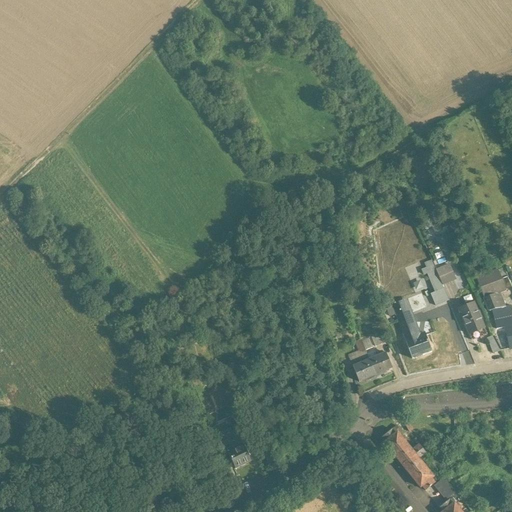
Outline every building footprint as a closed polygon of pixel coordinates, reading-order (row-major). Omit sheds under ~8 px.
[(449,266),(436,271),(442,285),(454,280),(449,266)] [(511,288),(511,287),(504,269),(499,271),(506,291),(511,288)] [(436,271),(427,274),(429,281),(432,280),(437,292),(431,295),(436,307),(448,302),(436,271)] [(499,271),(476,280),(483,299),(499,294),(506,291),(499,271)] [(499,294),(484,299),(489,312),(492,312),(504,309),(499,294)] [(415,333),(403,302),(392,306),(413,360),(431,353),(425,335),(420,337),(418,332),(415,333)] [(486,335),(473,305),(458,311),(471,342),(486,335)] [(504,309),(492,312),(497,331),(505,330),(505,328),(511,326),(511,315),(510,307),(504,309)] [(386,327),(373,332),(379,347),(392,342),(386,327)] [(505,330),(497,331),(497,336),(499,336),(499,338),(506,336),(505,330)] [(369,335),(360,339),(365,353),(375,349),(369,335)] [(499,338),(493,339),(500,353),(509,351),(506,336),(499,338)] [(500,353),(492,337),(485,340),(491,355),(500,353)] [(365,353),(360,339),(351,343),(356,356),(365,353)] [(385,354),(368,360),(375,377),(383,374),(383,373),(391,369),(385,354)] [(368,360),(352,367),(359,383),(369,378),(369,379),(375,377),(368,360)] [(229,425),(218,431),(221,437),(232,432),(229,425)] [(384,440),(422,492),(438,481),(399,429),(384,440)] [(221,437),(218,431),(213,433),(217,443),(222,440),(221,437)] [(243,446),(228,453),(235,469),(250,462),(243,446)] [(430,458),(435,467),(445,461),(440,452),(430,458)] [(455,493),(443,479),(434,486),(446,501),(455,493)] [(461,511),(454,503),(453,504),(449,500),(440,508),(443,511),(461,511)]
